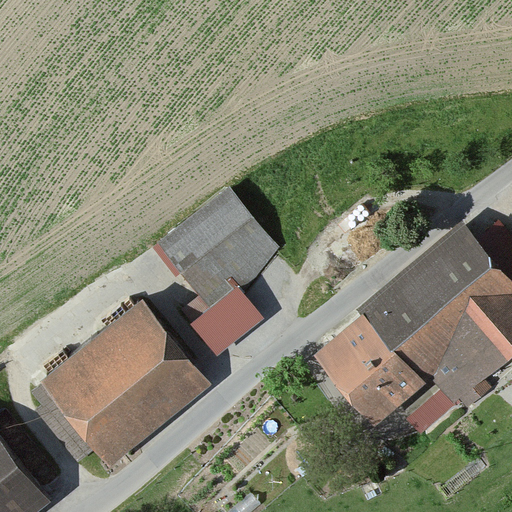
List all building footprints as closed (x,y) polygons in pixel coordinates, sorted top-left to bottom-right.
[(228,274),(245,296),(275,246),(226,185),(154,242),(199,297),(228,274)] [(469,240),(456,225),(352,310),(354,313),(306,353),(366,425),(426,376),(440,392),(407,419),(421,436),(484,384),(480,379),(511,352),(511,240),(495,219),(469,240)] [(256,318),(229,283),(182,319),(209,354),(256,318)] [(206,385),(133,295),(30,378),(34,382),(26,389),(38,404),(31,410),(76,466),(91,454),(103,468),(206,385)] [(0,511),(23,511),(41,500),(0,446),(0,511)]
